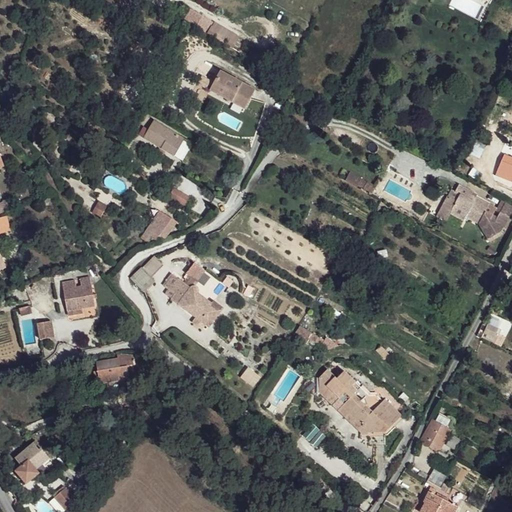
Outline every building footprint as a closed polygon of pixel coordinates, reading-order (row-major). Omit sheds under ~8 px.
[(232,48),(240,38),(221,24),(213,34),(232,48)] [(255,91),(220,72),(210,91),(246,110),(255,91)] [(246,110),(210,91),(207,96),(243,115),(246,110)] [(185,141),(155,124),(144,141),(175,159),(185,141)] [(193,146),(185,141),(175,159),(184,163),(193,146)] [(511,170),(511,157),(505,154),(500,167),(511,172),(511,170)] [(345,181),(372,193),(375,186),(349,173),(345,181)] [(485,213),(489,206),(471,196),(472,193),(458,185),(455,193),(459,196),(456,202),(449,214),(463,222),(465,218),(478,225),(488,241),(501,233),(503,229),(491,222),(485,213)] [(183,195),(174,190),(169,198),(178,203),(183,195)] [(459,196),(455,193),(451,199),(456,202),(459,196)] [(195,202),(183,195),(178,203),(190,210),(195,202)] [(9,201),(0,204),(0,215),(3,215),(13,211),(9,201)] [(154,239),(162,245),(179,224),(164,212),(143,238),(149,245),(154,239)] [(496,219),(485,213),(491,222),(503,229),(509,218),(500,214),(496,219)] [(185,273),(196,284),(206,272),(195,262),(185,273)] [(155,281),(142,270),(133,281),(146,293),(155,281)] [(178,280),(172,276),(165,285),(171,289),(178,280)] [(179,279),(178,280),(171,289),(170,291),(176,296),(173,299),(198,318),(195,322),(205,329),(208,325),(211,327),(225,310),(216,302),(213,305),(198,294),(193,290),(179,279)] [(72,282),(64,282),(68,310),(95,307),(93,286),(74,288),(72,282)] [(49,321),(38,323),(43,340),(56,337),(52,322),(49,321)] [(500,333),(488,327),(482,338),(495,344),(500,333)] [(310,336),(299,329),(296,333),(307,341),(310,336)] [(120,359),(97,363),(100,383),(129,379),(130,382),(141,380),(139,367),(136,367),(134,357),(125,355),(120,356),(120,359)] [(252,371),(248,368),(241,377),(244,380),(252,371)] [(337,383),(327,374),(319,383),(319,397),(331,409),(343,396),(349,402),(337,415),(360,436),(384,438),(402,420),(384,403),(382,406),(372,416),(354,398),(356,395),(352,391),(354,387),(355,386),(344,376),(337,383)] [(368,400),(354,387),(352,391),(356,395),(354,398),(372,416),(382,406),(375,400),(368,400)] [(146,411),(131,419),(137,431),(153,423),(146,411)] [(450,424),(438,414),(424,442),(436,450),(447,429),(450,424)] [(35,443),(18,457),(31,474),(37,469),(50,458),(42,448),(40,449),(35,443)] [(31,474),(18,457),(14,460),(21,468),(15,472),(23,481),(31,474)] [(447,478),(434,471),(427,482),(440,489),(447,478)] [(34,478),(31,474),(23,481),(26,485),(34,478)] [(54,500),(62,511),(64,511),(79,502),(75,498),(71,501),(65,492),(54,500)] [(452,511),(456,505),(429,492),(424,503),(443,511),(452,511)] [(476,503),(470,499),(467,504),(473,508),(476,503)] [(443,511),(424,503),(419,511),(443,511)]
